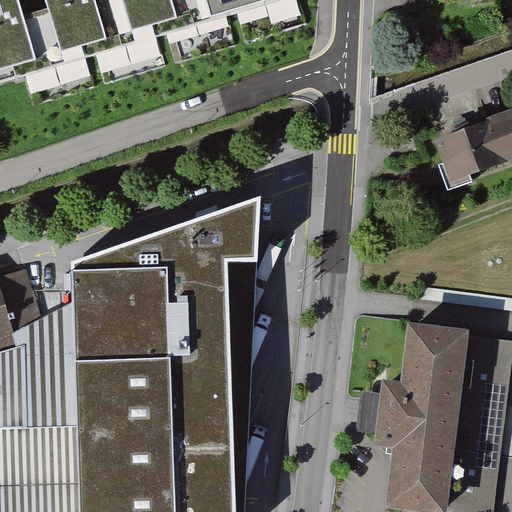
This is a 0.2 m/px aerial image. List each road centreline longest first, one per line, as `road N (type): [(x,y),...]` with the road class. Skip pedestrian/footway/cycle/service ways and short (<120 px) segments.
road 1 (residential): [(342,127),(306,511)]
road 2 (residential): [(0,179),(338,71)]
road 3 (residential): [(511,65),(342,127)]
